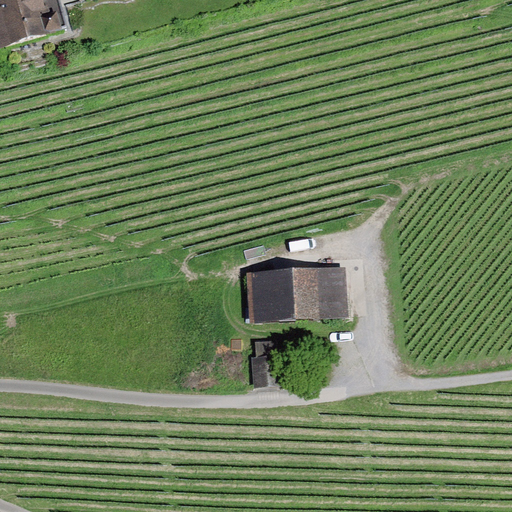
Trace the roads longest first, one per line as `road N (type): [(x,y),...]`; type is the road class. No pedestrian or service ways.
road 1 (track): [(0,386),(238,402),(511,375)]
road 2 (track): [(364,238),(382,386)]
